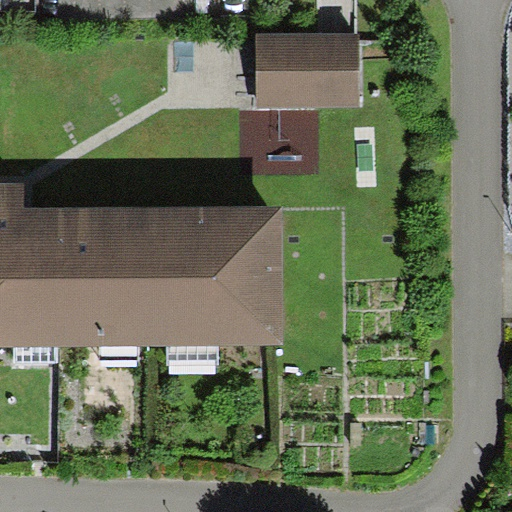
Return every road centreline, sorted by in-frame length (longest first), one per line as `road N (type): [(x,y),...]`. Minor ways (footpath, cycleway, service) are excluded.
road 1 (residential): [(470,0),(470,432),(449,493),(405,511)]
road 2 (residential): [(130,511),(0,504)]
